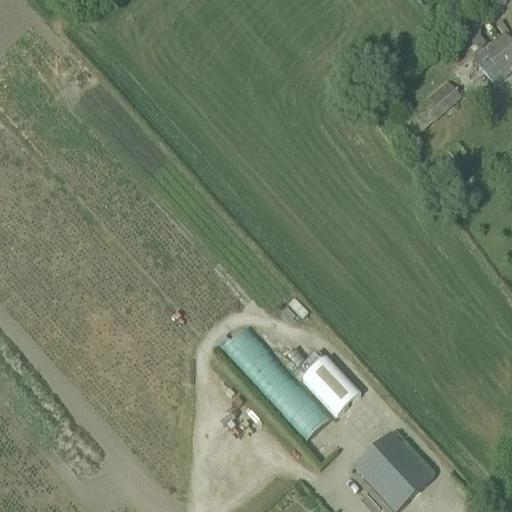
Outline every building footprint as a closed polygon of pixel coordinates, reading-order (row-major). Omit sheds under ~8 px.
[(511,74),(511,47),(504,38),(503,37),(472,64),(495,90),(511,74)] [(407,121),(422,138),(461,102),(446,86),(407,121)] [(447,155),(456,165),(466,157),(457,147),(447,155)] [(451,174),(435,188),(459,214),(466,208),(465,207),(473,199),(451,174)] [(245,331),(222,352),(309,444),(330,424),(245,331)] [(313,347),(292,367),(358,439),(379,420),(313,347)] [(354,471),(382,502),(391,511),(400,511),(433,483),(391,437),(354,471)]
